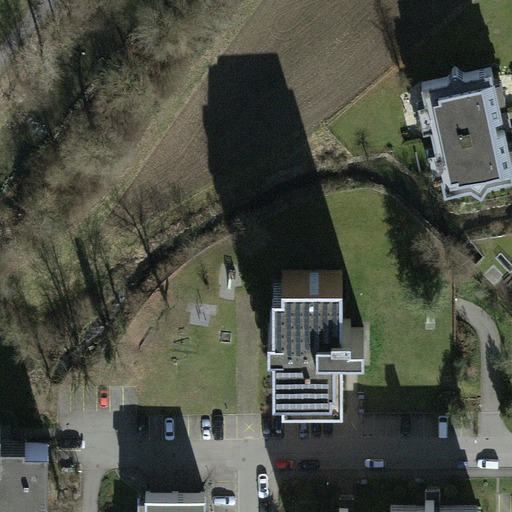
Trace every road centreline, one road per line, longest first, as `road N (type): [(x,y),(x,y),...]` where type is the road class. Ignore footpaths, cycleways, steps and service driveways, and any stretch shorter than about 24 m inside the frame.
road 1 (residential): [(250,451),(511,452)]
road 2 (residential): [(102,449),(250,451)]
